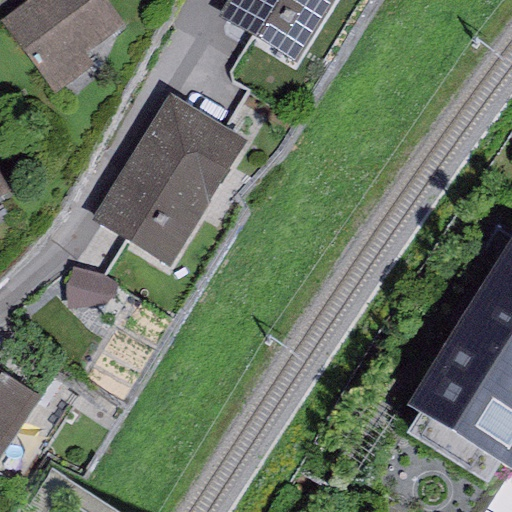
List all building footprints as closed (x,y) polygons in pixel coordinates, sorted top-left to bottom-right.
[(104,0),(26,0),(0,19),(0,21),(43,81),(53,94),(93,65),(83,52),(122,24),(104,0)] [(335,0),(227,0),(215,21),(292,70),(335,0)] [(245,150),(167,102),(90,226),(169,274),(245,150)] [(0,179),(0,198),(8,193),(0,179)] [(511,247),(406,415),(511,481),(511,480),(511,247)] [(0,455),(37,398),(0,373),(0,455)]
